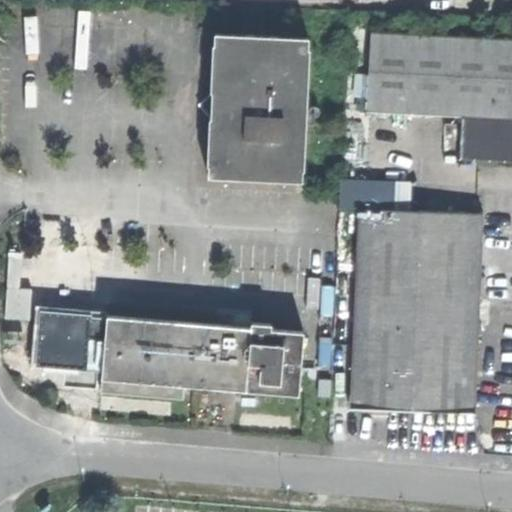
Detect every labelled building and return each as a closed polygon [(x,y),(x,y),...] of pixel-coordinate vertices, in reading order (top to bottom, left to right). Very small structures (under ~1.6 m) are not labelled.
[(511,37),(373,30),(369,111),(464,116),(462,157),(491,158),(511,159),(511,37)] [(310,36),(215,32),(212,104),(209,174),(304,178),(310,36)] [(341,204),(361,205),(391,207),(393,179),(343,177),(341,204)] [(411,409),(475,412),(485,211),(391,207),(361,205),(351,406),(411,409)] [(102,375),(101,389),(183,395),(184,382),(300,391),(302,365),(302,357),(305,329),(272,327),(273,320),(252,319),(252,325),(243,324),(238,324),(233,324),(107,314),(105,342),(100,341),(100,340),(96,339),(92,341),(90,345),(92,349),(96,350),(99,349),(104,349),(102,375)] [(234,315),(233,324),(238,324),(243,324),(252,325),(252,319),(253,316),(234,315)] [(321,377),(320,393),(332,393),(332,378),(321,377)]
